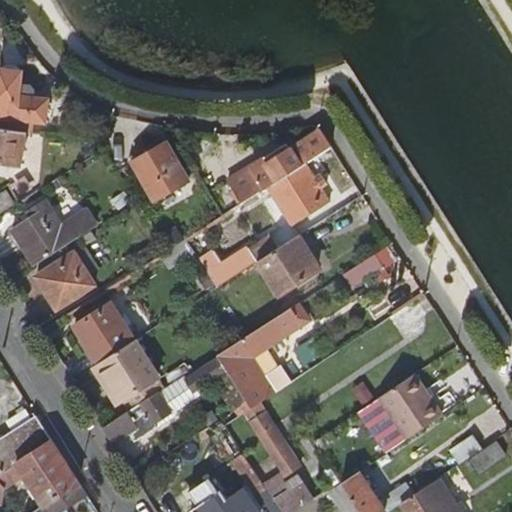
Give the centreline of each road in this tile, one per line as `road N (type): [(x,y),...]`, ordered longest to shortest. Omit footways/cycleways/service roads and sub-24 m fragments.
road 1 (residential): [(511,405),(326,119),(167,116),(117,105),(58,71),(5,0)]
road 2 (residential): [(0,310),(128,511)]
